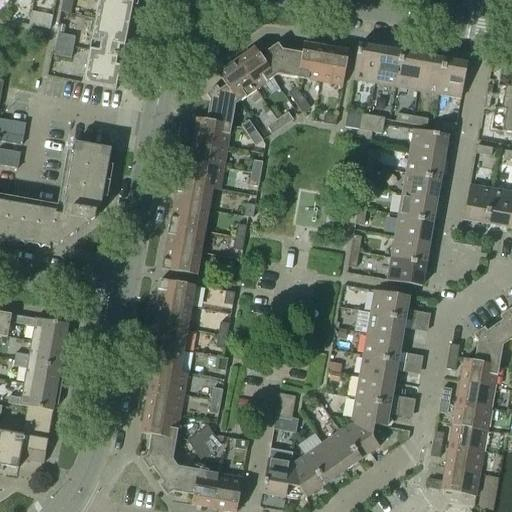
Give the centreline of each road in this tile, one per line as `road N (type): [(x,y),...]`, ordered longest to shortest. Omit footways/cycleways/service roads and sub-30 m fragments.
road 1 (tertiary): [(119,302),(161,70),(181,29),(211,3)]
road 2 (residential): [(334,511),(416,447),(439,327),(511,278)]
road 3 (residential): [(253,511),(299,246)]
road 4 (tertiary): [(511,34),(312,0)]
road 5 (tertiary): [(74,495),(92,462),(119,302)]
road 6 (tertiary): [(119,302),(0,279)]
